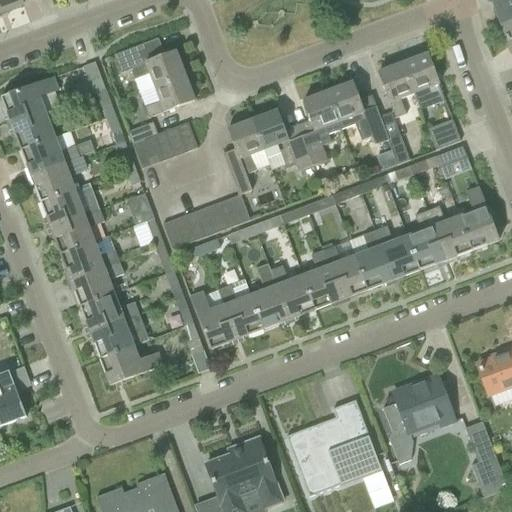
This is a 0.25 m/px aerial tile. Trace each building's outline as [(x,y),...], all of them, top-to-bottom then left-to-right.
[(0,0),(0,14),(22,6),(20,0),(0,0)] [(511,0),(491,0),(501,27),(511,22),(511,0)] [(511,22),(501,27),(511,53),(511,52),(511,22)] [(175,53),(157,60),(150,43),(113,57),(120,75),(130,72),(134,83),(148,78),(152,90),(139,95),(154,90),(184,78),(175,53)] [(433,106),(444,102),(427,56),(402,65),(415,97),(427,92),(433,106)] [(104,90),(101,83),(94,64),(82,69),(92,95),(95,94),(104,90)] [(400,103),(415,97),(402,65),(377,75),(394,120),(405,116),(400,103)] [(159,104),(144,109),(148,120),(175,110),(194,103),(184,78),(154,90),(159,104)] [(58,92),(53,81),(53,80),(0,100),(10,126),(44,113),(39,99),(58,92)] [(375,109),(363,114),(352,84),(327,94),(341,132),(355,127),(361,143),(371,139),(374,148),(387,143),(387,141),(388,141),(375,109)] [(105,120),(114,117),(104,90),(95,94),(105,120)] [(312,130),(299,135),(312,168),(327,163),(322,148),(331,145),(328,137),(341,132),(327,94),(302,103),(309,122),(309,123),(312,130)] [(44,113),(10,126),(20,152),(54,139),(49,126),(64,120),(59,107),(44,113)] [(286,139),(284,132),(276,113),(252,122),(267,160),(280,156),(285,170),(295,167),(297,174),(312,168),(299,135),(286,139)] [(114,117),(105,120),(111,136),(120,132),(114,117)] [(234,152),(223,156),(230,174),(239,198),(250,194),(244,177),(255,173),(269,167),(267,160),(252,122),(251,122),(249,117),(229,124),(231,130),(227,131),(231,143),(234,152)] [(131,146),(143,141),(154,137),(155,136),(151,126),(127,134),(131,146)] [(186,155),(197,151),(188,126),(177,130),(186,155)] [(175,159),(186,155),(177,130),(166,134),(175,159)] [(434,152),(460,142),(456,132),(430,141),(434,152)] [(164,163),(175,159),(166,134),(156,137),(155,136),(154,137),(164,163)] [(152,167),(164,163),(154,137),(143,141),(152,167)] [(397,167),(409,162),(399,137),(388,141),(387,141),(387,143),(397,167)] [(54,139),(20,152),(30,178),(79,160),(74,147),(59,153),(54,139)] [(141,171),(152,167),(143,141),(131,146),(141,171)] [(440,170),(465,161),(461,150),(436,159),(440,170)] [(126,172),(134,169),(128,154),(120,157),(126,172)] [(439,171),(440,170),(436,159),(410,169),(413,178),(438,169),(439,171)] [(79,160),(30,178),(40,204),(74,192),(68,178),(84,172),(79,160)] [(131,187),(139,184),(134,169),(126,172),(131,187)] [(387,188),(413,178),(410,169),(384,179),(387,188)] [(362,197),(387,188),(384,179),(358,189),(362,197)] [(89,186),(74,192),(40,204),(50,231),(99,212),(89,186)] [(334,208),(362,197),(358,189),(331,199),(334,208)] [(498,243),(479,194),(478,190),(464,195),(470,213),(458,217),(471,253),(498,243)] [(238,227),(248,223),(239,198),(228,202),(238,227)] [(226,231),(238,227),(228,202),(217,206),(226,231)] [(309,217),(324,211),(320,203),(305,208),(309,217)] [(145,225),(154,222),(147,205),(138,208),(145,225)] [(215,235),(226,231),(217,206),(206,211),(215,235)] [(292,223),(309,217),(305,208),(289,214),(292,223)] [(458,217),(442,223),(437,210),(427,214),(445,263),(471,253),(458,217)] [(204,239),(215,235),(206,211),(195,214),(204,239)] [(99,212),(50,231),(60,257),(93,244),(88,230),(104,224),(99,212)] [(194,243),(204,239),(195,214),(184,218),(194,243)] [(419,273),(445,263),(427,214),(415,218),(420,232),(406,237),(419,273)] [(182,247),(194,243),(184,218),(173,222),(182,247)] [(154,251),(163,248),(154,222),(145,225),(154,251)] [(170,251),(182,247),(173,222),(162,226),(170,251)] [(256,237),(272,231),(268,222),(253,228),(256,237)] [(240,244),(256,237),(253,228),(237,234),(240,244)] [(406,237),(391,243),(386,229),(375,233),(393,282),(419,273),(406,237)] [(367,292),(393,282),(375,233),(362,238),(367,253),(354,258),(367,292)] [(93,244),(60,257),(69,283),(119,264),(109,238),(93,244)] [(204,257),(219,251),(216,242),(201,248),(204,257)] [(188,263),(204,257),(201,248),(185,254),(188,263)] [(354,258),(338,263),(333,249),(322,253),(340,302),(367,292),(354,258)] [(314,312),(340,302),(322,253),(310,257),(315,272),(301,278),(314,312)] [(167,258),(158,262),(164,278),(173,274),(167,258)] [(119,264),(69,283),(80,310),(113,297),(108,282),(123,276),(119,264)] [(270,274),(267,267),(255,272),(263,293),(249,298),(262,332),(288,322),(270,274)] [(301,278),(286,283),(281,270),(270,274),(288,322),(314,312),(301,278)] [(170,293),(179,290),(173,274),(164,278),(170,293)] [(249,298),(235,303),(229,288),(218,293),(223,307),(236,342),(262,332),(249,298)] [(236,342),(223,307),(218,293),(217,293),(223,308),(209,313),(202,295),(190,299),(210,352),(236,342)] [(113,297),(80,310),(89,335),(139,317),(134,304),(118,310),(113,297)] [(187,311),(178,314),(184,329),(192,326),(187,311)] [(139,317),(89,335),(99,361),(133,348),(148,343),(143,328),(139,317)] [(189,358),(202,353),(192,326),(184,329),(179,331),(189,358)] [(133,348),(99,361),(109,388),(162,368),(157,355),(138,362),(133,348)] [(511,391),(511,351),(505,354),(506,356),(477,367),(489,400),(511,391)] [(0,428),(25,419),(8,374),(0,376),(0,428)] [(455,427),(444,398),(437,379),(392,396),(396,406),(382,411),(389,430),(395,457),(398,467),(408,464),(411,445),(409,440),(435,428),(438,434),(455,427)] [(317,427),(285,439),(308,500),(361,479),(362,481),(381,474),(355,403),(332,412),(338,429),(329,433),(329,432),(328,432),(328,431),(327,430),(327,429),(326,429),(325,428),(324,428),(324,427),(323,427),(322,427),(321,427),(320,427),(319,427),(318,427),(317,427)] [(506,493),(502,481),(481,426),(465,432),(478,465),(472,468),(484,501),(506,493)] [(263,511),(282,504),(258,440),(240,447),(242,452),(205,467),(218,501),(194,509),(195,511),(243,511),(241,504),(258,497),(263,511)] [(176,511),(164,476),(136,486),(137,490),(123,495),(121,490),(95,499),(100,511),(176,511)]
